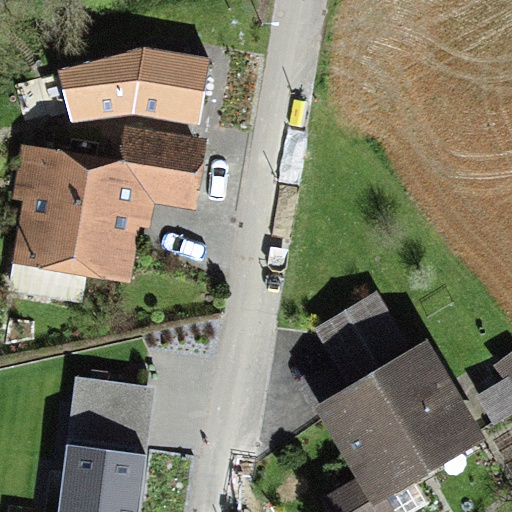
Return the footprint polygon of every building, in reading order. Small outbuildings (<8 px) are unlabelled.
[(198,118),(209,51),(145,39),(56,55),(71,116),(131,107),(198,118)] [(85,272),(130,279),(140,221),(148,222),(152,200),(195,206),(207,134),(123,121),(118,152),(22,136),(12,196),(20,197),(6,286),(81,298),(85,272)] [(345,377),(312,395),(358,476),(322,496),(330,511),(397,511),(385,491),(486,433),(427,331),(407,343),(375,287),(314,322),(345,377)] [(511,410),(511,347),(492,359),(501,375),(472,392),(491,423),(511,410)] [(137,511),(154,381),(74,371),(55,511),(137,511)]
